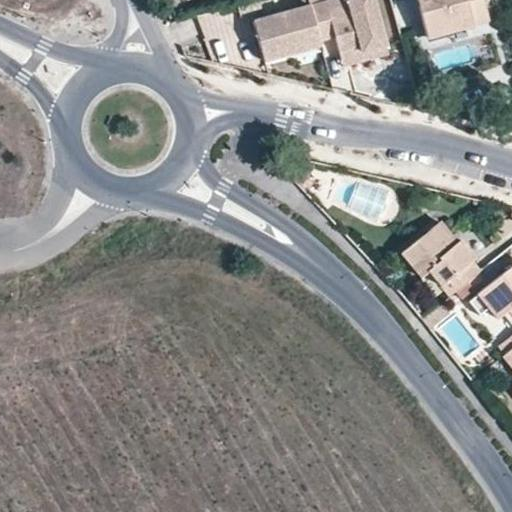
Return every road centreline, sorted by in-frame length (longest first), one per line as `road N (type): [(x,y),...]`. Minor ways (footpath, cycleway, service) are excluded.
road 1 (residential): [(511,501),(416,366),(303,252)]
road 2 (tertiary): [(248,111),(411,139),(511,168)]
road 3 (residential): [(154,191),(303,252)]
road 4 (residential): [(303,252),(279,220),(226,187),(190,150)]
road 5 (tertiary): [(61,124),(62,145),(84,180),(122,197),(154,191)]
